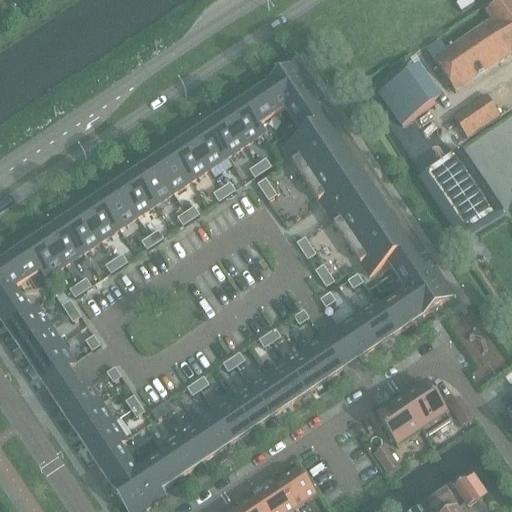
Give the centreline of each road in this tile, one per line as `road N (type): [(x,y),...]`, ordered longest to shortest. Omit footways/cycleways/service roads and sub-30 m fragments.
road 1 (residential): [(118,352),(100,325),(255,224),(291,279),(137,381)]
road 2 (residential): [(511,459),(443,353),(200,511)]
road 3 (secondary): [(0,208),(314,0)]
road 4 (secondary): [(259,0),(0,166)]
